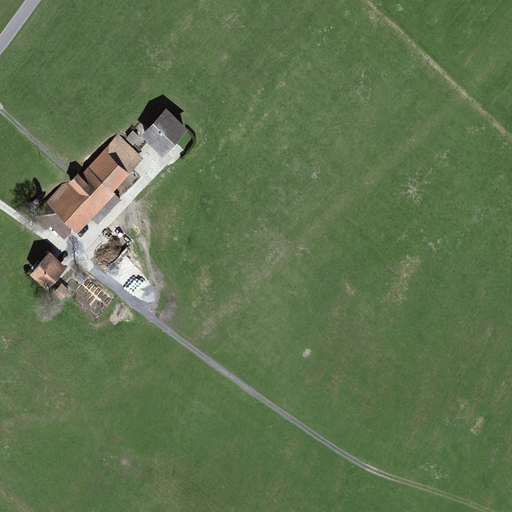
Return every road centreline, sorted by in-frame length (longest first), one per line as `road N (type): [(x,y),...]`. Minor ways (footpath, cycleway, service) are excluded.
road 1 (track): [(488,511),(329,444),(90,266)]
road 2 (residential): [(75,255),(165,159)]
